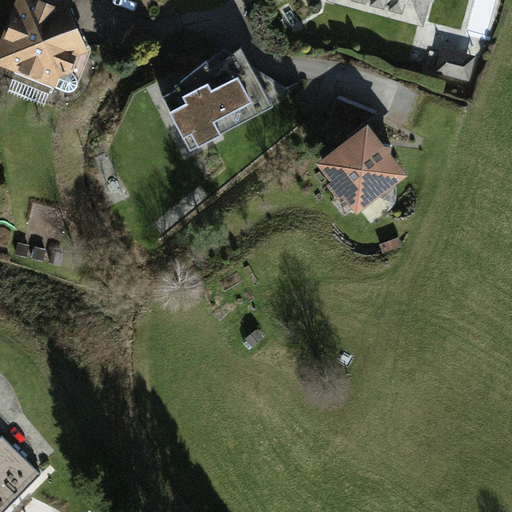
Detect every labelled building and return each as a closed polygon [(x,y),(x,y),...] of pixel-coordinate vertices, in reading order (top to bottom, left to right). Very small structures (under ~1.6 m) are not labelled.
[(71,5),(54,0),(20,0),(0,59),(0,69),(77,96),(91,56),(71,5)] [(433,0),(335,0),(335,1),(428,24),(433,0)] [(469,81),(476,58),(447,50),(440,73),(469,81)] [(219,72),(157,101),(184,157),(245,128),(219,72)] [(359,134),(369,114),(339,99),(329,120),(359,134)] [(408,185),(370,133),(316,173),(354,225),(408,185)] [(69,219),(32,211),(23,249),(60,257),(69,219)] [(0,511),(6,511),(45,473),(7,439),(0,445),(0,511)]
